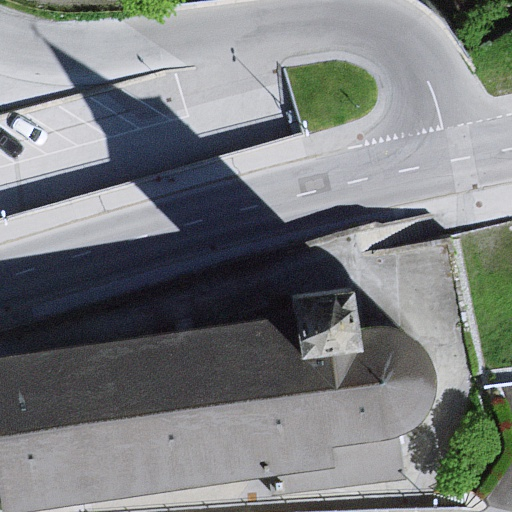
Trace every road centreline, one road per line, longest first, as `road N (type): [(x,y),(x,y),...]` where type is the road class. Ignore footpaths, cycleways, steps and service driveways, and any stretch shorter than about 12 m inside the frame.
road 1 (unclassified): [(450,164),(427,73),(410,51),(371,27),(324,22),(78,51),(0,40)]
road 2 (tertiary): [(0,280),(450,164)]
